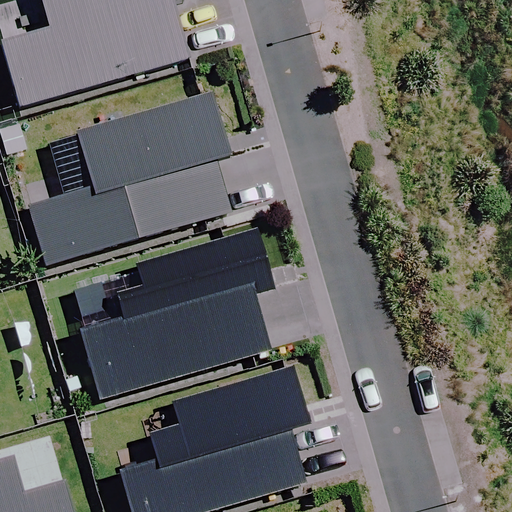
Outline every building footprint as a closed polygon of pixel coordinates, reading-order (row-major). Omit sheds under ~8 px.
[(184,6),(182,0),(41,0),(52,36),(3,51),(22,113),(191,63),(175,9),(184,6)] [(228,157),(210,95),(48,143),(64,197),(25,208),(43,268),(228,213),(212,162),(228,157)] [(270,292),(253,233),(133,269),(140,291),(114,299),(121,322),(77,335),(97,401),(267,351),(251,298),(270,292)] [(116,473),(127,511),(206,511),(301,484),(285,432),(306,426),(290,371),(170,406),(177,430),(149,439),(155,461),(116,473)] [(7,459),(0,461),(0,511),(69,511),(61,484),(19,497),(7,459)]
